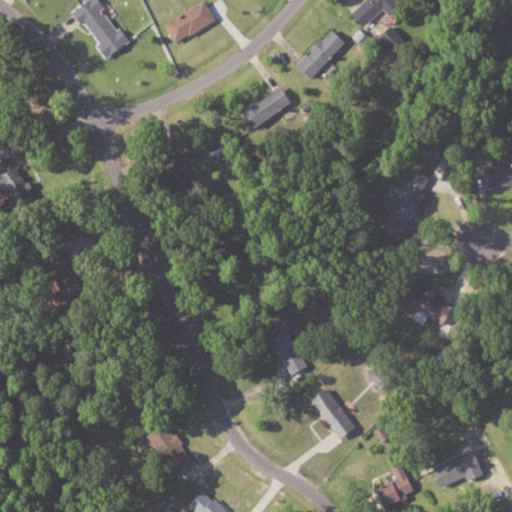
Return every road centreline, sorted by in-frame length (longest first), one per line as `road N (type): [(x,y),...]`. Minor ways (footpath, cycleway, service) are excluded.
road 1 (residential): [(0,6),(66,67),(225,425),(253,458),(324,499),(331,511)]
road 2 (residential): [(89,120),(217,70),(258,43),(293,0)]
